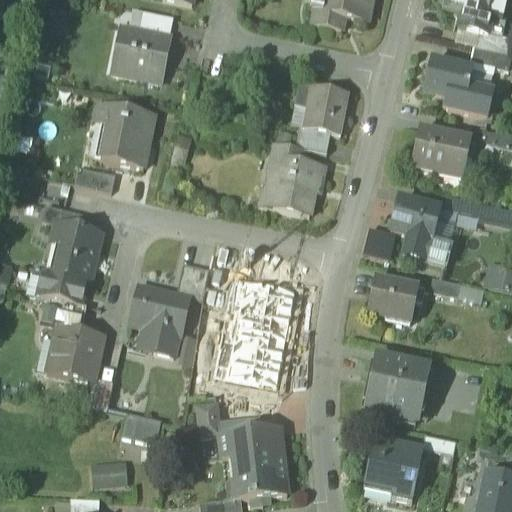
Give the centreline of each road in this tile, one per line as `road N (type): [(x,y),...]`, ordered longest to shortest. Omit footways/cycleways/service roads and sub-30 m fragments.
road 1 (residential): [(342,254),(321,420),(332,511)]
road 2 (residential): [(342,254),(142,218)]
road 3 (residential): [(385,72),(342,254)]
road 4 (residential): [(385,72),(225,36)]
